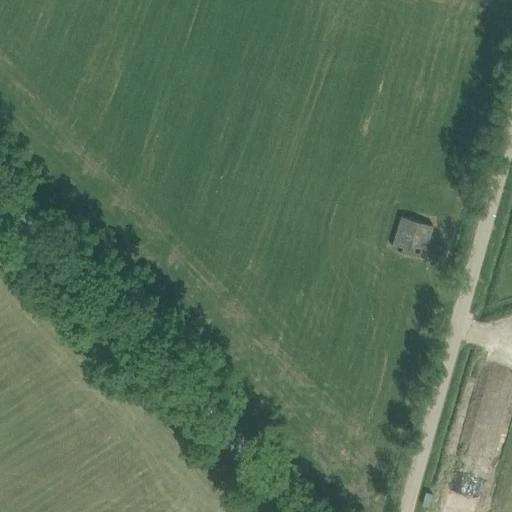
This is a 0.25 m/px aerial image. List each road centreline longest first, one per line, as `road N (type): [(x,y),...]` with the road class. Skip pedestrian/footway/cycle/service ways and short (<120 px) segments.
road 1 (tertiary): [(301,511),(0,191)]
road 2 (unclassified): [(404,511),(511,125)]
